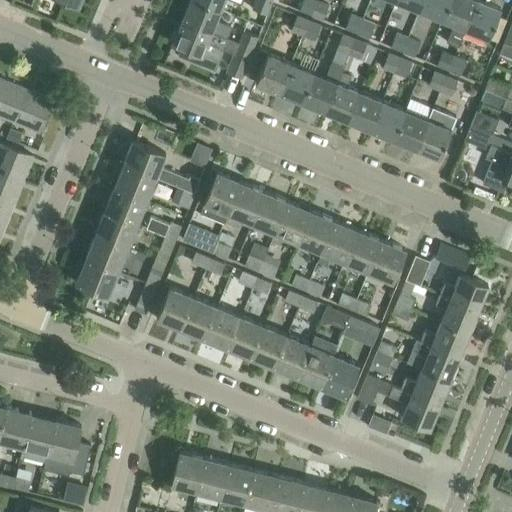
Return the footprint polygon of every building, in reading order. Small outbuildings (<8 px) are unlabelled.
[(230,24),(215,18),(219,8),(200,0),(187,0),(180,19),(224,37),(230,24)] [(200,0),(219,8),(234,14),(236,8),(226,4),(225,5),(221,4),(222,0),(200,0)] [(265,14),(270,1),(267,0),(253,0),(251,8),(265,14)] [(301,0),(298,8),(309,13),(314,0),(301,0)] [(321,18),(327,2),(321,0),(314,0),(309,13),(321,18)] [(420,0),(418,8),(441,17),(447,0),(420,0)] [(447,0),(441,17),(453,22),(446,40),(458,45),(461,39),(465,27),(463,26),(474,0),(447,0)] [(465,27),(487,36),(497,40),(506,18),(496,14),(499,6),(483,0),(474,0),(463,26),(465,27)] [(344,27),(355,32),(361,16),(350,12),(344,27)] [(290,28),(301,32),(307,18),(296,13),(290,28)] [(367,37),(368,37),(374,21),(361,16),(355,32),(367,37)] [(301,32),(313,37),(319,23),(307,18),(301,32)] [(511,18),(503,41),(511,44),(511,18)] [(240,77),(252,48),(237,42),(224,37),(180,19),(171,42),(181,46),(178,53),(213,68),(221,48),(232,52),(225,71),(240,77)] [(237,42),(252,48),(257,35),(242,29),(237,42)] [(389,45),(401,49),(407,35),(395,30),(389,45)] [(335,46),(347,51),(353,36),(341,32),(335,46)] [(412,54),(418,40),(407,35),(401,49),(412,54)] [(359,56),(365,41),(353,36),(347,51),(359,56)] [(499,51),(511,57),(511,44),(503,41),(499,51)] [(434,63),(446,68),(452,54),(440,49),(434,63)] [(381,65),(393,70),(399,55),(387,50),(381,65)] [(277,90),(290,61),(267,51),(255,81),(277,90)] [(458,73),(464,58),(452,54),(446,68),(458,73)] [(404,75),(410,60),(399,55),(393,70),(404,75)] [(324,109),(335,80),(342,62),(332,58),(325,75),(313,70),(301,100),(324,109)] [(301,100),(313,70),(290,61),(277,90),(301,100)] [(426,84),(438,89),(444,74),(432,69),(426,84)] [(450,93),(456,79),(444,74),(438,89),(450,93)] [(511,98),(511,85),(510,85),(489,76),(484,88),(505,96),(511,98)] [(0,114),(14,120),(27,88),(2,77),(0,81),(0,114)] [(346,119),(358,89),(335,80),(324,109),(346,119)] [(27,88),(14,120),(39,130),(52,98),(27,88)] [(369,128),(381,98),(358,89),(346,119),(369,128)] [(511,98),(505,96),(501,107),(511,111),(511,98)] [(381,98),(369,128),(391,137),(404,107),(381,98)] [(404,107),(391,137),(415,147),(427,117),(404,107)] [(469,125),(490,133),(491,132),(492,133),(498,118),(476,109),(469,125)] [(427,117),(415,147),(438,156),(450,126),(427,117)] [(464,139),(485,147),(490,133),(469,125),(464,139)] [(10,127),(7,137),(16,141),(18,142),(22,132),(10,127)] [(189,173),(187,176),(160,165),(165,151),(132,138),(122,162),(155,176),(183,187),(194,191),(200,177),(189,173)] [(0,141),(0,170),(22,179),(32,154),(0,141)] [(511,152),(490,143),(485,156),(492,159),(482,182),(502,190),(506,181),(511,183),(511,152)] [(146,199),(155,176),(122,162),(113,186),(146,199)] [(0,199),(12,204),(22,179),(0,170),(0,199)] [(224,221),(227,212),(241,180),(216,170),(200,211),(224,221)] [(251,222),(264,189),(241,180),(227,212),(251,222)] [(113,186),(103,209),(136,223),(146,199),(113,186)] [(183,187),(183,188),(177,202),(188,207),(194,191),(183,187)] [(264,189),(251,222),(274,231),(287,199),(264,189)] [(0,228),(2,229),(12,204),(0,199),(0,228)] [(297,241),(311,208),(287,199),(274,231),(297,241)] [(334,218),(311,208),(297,241),(321,251),(334,218)] [(103,209),(94,233),(127,246),(136,223),(103,209)] [(181,224),(180,224),(170,219),(169,222),(150,214),(145,226),(164,234),(175,238),(181,224)] [(321,251),(344,260),(357,227),(334,218),(321,251)] [(357,227),(344,260),(368,270),(381,237),(357,227)] [(207,228),(199,246),(212,251),(216,240),(219,233),(207,228)] [(94,233),(84,257),(117,270),(127,246),(94,233)] [(164,234),(154,258),(165,262),(175,238),(164,234)] [(381,237),(368,270),(391,280),(405,247),(381,237)] [(226,257),(226,256),(231,246),(216,240),(212,251),(226,257)] [(446,259),(446,260),(464,267),(470,253),(451,246),(450,248),(446,259)] [(195,250),(195,251),(190,261),(204,267),(209,255),(195,250)] [(248,253),(244,263),(244,264),(258,270),(263,259),(248,253)] [(405,278),(420,284),(429,260),(415,254),(405,278)] [(209,255),(204,267),(220,273),(224,262),(209,255)] [(84,257),(75,280),(108,294),(117,270),(84,257)] [(273,276),(273,275),(277,265),(263,259),(258,270),(273,276)] [(151,266),(145,281),(156,285),(162,270),(151,266)] [(252,286),(256,275),(242,269),(237,280),(252,286)] [(295,272),(290,283),(305,289),(309,278),(295,272)] [(444,281),(439,292),(478,308),(488,283),(460,272),(454,285),(444,281)] [(256,275),(252,286),(266,292),(271,281),(256,275)] [(324,284),(309,278),(305,289),(319,295),(324,284)] [(395,302),(411,309),(415,298),(409,295),(414,282),(419,284),(420,284),(405,278),(395,302)] [(134,308),(145,312),(156,285),(145,281),(142,289),(134,308)] [(169,285),(156,317),(180,327),(193,294),(169,285)] [(298,305),(303,294),(288,288),(284,299),(298,305)] [(352,308),(356,297),(342,291),(337,302),(352,308)] [(435,302),(445,307),(440,320),(468,332),(478,308),(439,292),(435,302)] [(180,327),(203,337),(217,304),(193,294),(180,327)] [(303,294),(298,305),(313,311),(317,300),(303,294)] [(356,297),(352,308),(366,314),(371,303),(356,297)] [(411,309),(395,302),(391,312),(407,318),(411,309)] [(227,347),(240,314),(217,304),(203,337),(227,347)] [(345,324),(350,313),(335,307),(330,318),(345,324)] [(251,356),(264,324),(240,314),(227,347),(251,356)] [(435,333),(424,328),(420,339),(459,355),(468,332),(440,320),(435,333)] [(274,366),(287,333),(264,324),(251,356),(274,366)] [(287,333),(274,366),(297,375),(310,342),(287,333)] [(337,343),(314,334),(310,342),(297,375),(320,385),(334,352),(333,352),(337,343)] [(376,349),(392,356),(396,345),(380,339),(376,349)] [(426,354),(421,368),(449,379),(459,355),(420,339),(415,350),(426,354)] [(372,359),(388,366),(392,356),(376,349),(372,359)] [(334,352),(320,385),(344,395),(358,362),(334,352)] [(439,403),(449,379),(421,368),(416,380),(405,376),(401,387),(439,403)] [(392,383),(367,372),(357,397),(371,403),(377,389),(388,394),(407,402),(401,415),(429,427),(439,403),(401,387),(392,383)] [(20,454),(31,411),(7,405),(0,431),(0,440),(22,446),(20,454)] [(47,452),(55,417),(31,411),(20,454),(44,460),(46,452),(47,452)] [(55,417),(47,452),(72,458),(81,424),(55,417)] [(196,490),(204,455),(179,448),(170,483),(196,490)] [(220,496),(229,461),(204,455),(196,490),(220,496)] [(229,461),(220,496),(244,502),(253,467),(229,461)] [(253,467),(244,502),(269,508),(278,473),(253,467)] [(0,471),(0,483),(12,486),(15,475),(0,471)] [(278,473),(269,508),(285,511),(293,511),(302,479),(278,473)] [(30,479),(15,475),(12,486),(27,490),(30,479)] [(302,479),(293,511),(319,511),(326,486),(302,479)] [(319,511),(345,511),(351,492),(326,486),(319,511)] [(372,511),(376,498),(351,492),(345,511),(372,511)]
